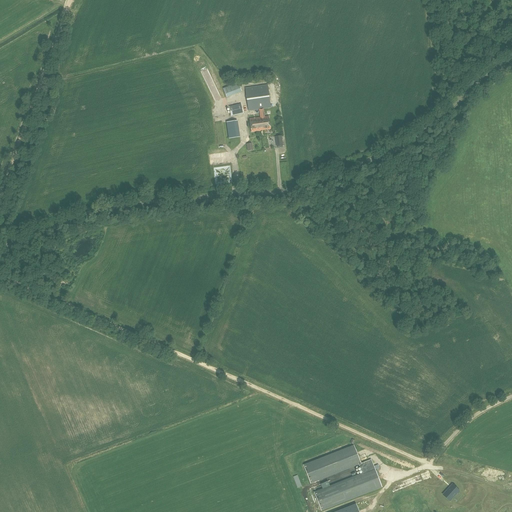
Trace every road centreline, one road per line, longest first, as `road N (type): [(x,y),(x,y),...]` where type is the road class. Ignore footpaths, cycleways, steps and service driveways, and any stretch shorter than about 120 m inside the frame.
road 1 (track): [(511,397),(466,424),(429,464),(0,278)]
road 2 (unclassified): [(0,249),(124,206),(314,183),(427,130),(511,60)]
road 3 (track): [(70,0),(0,189)]
